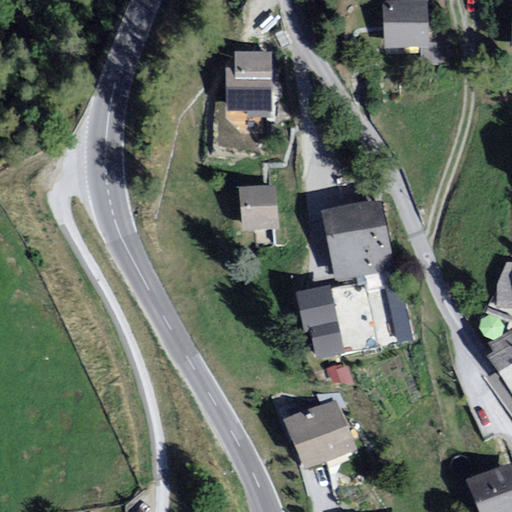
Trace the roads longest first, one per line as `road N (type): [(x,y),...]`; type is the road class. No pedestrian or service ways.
road 1 (residential): [(511,402),(466,337),(395,195),(299,38),(290,0)]
road 2 (unclassified): [(104,161),(68,173),(57,202),(139,364),(160,456),(161,511)]
road 3 (secondary): [(104,161),(122,238),(269,511)]
road 4 (secondary): [(145,0),(112,95),(104,161)]
